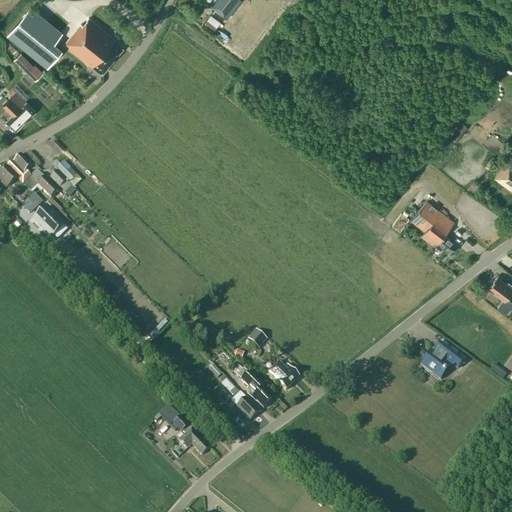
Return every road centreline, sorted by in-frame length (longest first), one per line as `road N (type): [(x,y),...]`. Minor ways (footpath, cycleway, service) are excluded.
road 1 (unclassified): [(177,511),(240,451),(511,244)]
road 2 (unclassified): [(0,156),(50,131),(112,84),(170,0)]
